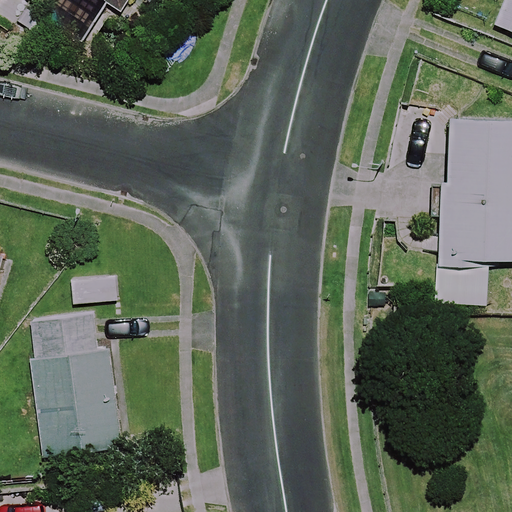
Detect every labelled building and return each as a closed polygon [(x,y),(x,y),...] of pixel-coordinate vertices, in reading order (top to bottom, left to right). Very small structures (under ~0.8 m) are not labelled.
[(94,12),(75,0),(53,0),(44,15),(78,37),(94,12)] [(106,0),(122,9),(127,0),(106,0)] [(511,0),(505,0),(496,24),(511,30),(511,0)] [(479,258),(511,259),(511,120),(448,118),(441,264),(479,266),(479,258)] [(95,346),(93,314),(30,319),(40,454),(120,448),(112,344),(95,346)] [(14,369),(0,370),(0,402),(17,401),(14,369)]
